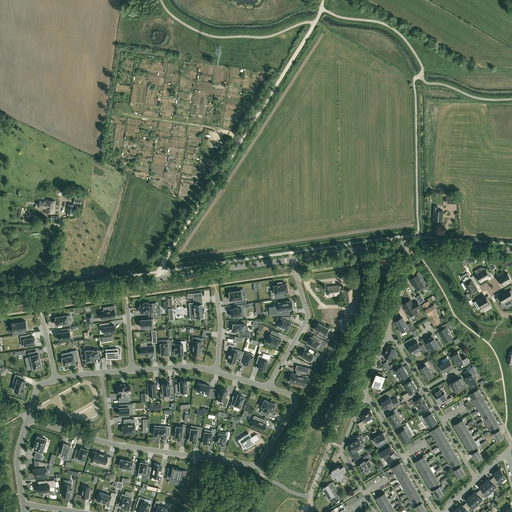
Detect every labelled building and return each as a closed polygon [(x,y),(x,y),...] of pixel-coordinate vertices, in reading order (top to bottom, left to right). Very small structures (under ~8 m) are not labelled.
[(40,200),(39,208),(45,209),(45,212),(53,213),(54,209),(55,204),(55,201),(45,200),(45,201),(40,200)] [(441,222),(441,221),(442,220),(442,221),(443,211),(438,210),(438,207),(434,207),(434,215),(434,220),(439,220),(439,221),(441,222)] [(480,268),(475,271),(481,282),(486,278),(485,277),(489,275),(487,272),(489,271),(487,268),(482,271),(480,268)] [(503,271),(497,275),(503,286),(511,281),(508,274),(506,275),(503,271)] [(411,279),(417,289),(424,285),(420,278),(421,277),(419,273),(414,275),(415,276),(411,279)] [(469,276),(463,279),(471,293),(477,289),(469,276)] [(273,285),(275,298),(281,297),(281,292),(287,292),(287,290),(287,285),(286,285),(286,284),(282,284),(282,281),(277,282),(277,285),(273,285)] [(353,301),(353,298),(351,289),(344,290),(344,291),(340,292),(339,285),(327,287),(328,296),(344,294),(345,302),(353,301)] [(511,293),(511,290),(511,289),(499,296),(503,303),(504,302),(505,305),(511,301),(511,294),(511,293)] [(229,296),(229,300),(237,299),(238,303),(246,302),(245,295),(242,296),(241,290),(233,291),(233,290),(230,291),(230,292),(229,292),(230,296),(229,296)] [(485,295),(484,296),(478,300),(474,302),(478,309),(482,306),(483,308),(484,307),(486,310),(492,307),(485,295)] [(269,311),(269,315),(285,315),(284,309),(292,308),(292,307),(292,303),(291,303),(291,300),(278,302),(279,310),(269,311)] [(413,304),(410,300),(403,304),(410,315),(417,311),(416,310),(420,307),(417,301),(413,304)] [(431,306),(428,301),(422,305),(427,312),(428,312),(432,319),(437,316),(434,311),(436,310),(433,305),(431,306)] [(141,311),(141,313),(151,312),(151,314),(152,316),(161,315),(160,308),(153,309),(153,303),(148,304),(148,302),(144,303),(144,304),(140,305),(140,307),(139,307),(140,311),(141,311)] [(194,313),(194,318),(200,318),(200,317),(203,317),(204,317),(204,316),(203,316),(203,313),(203,312),(204,312),(204,308),(203,308),(203,307),(202,304),(203,304),(202,303),(202,304),(200,304),(200,302),(194,302),(194,303),(190,303),(190,305),(193,305),(193,309),(196,309),(196,312),(194,313)] [(234,309),(230,309),(231,316),(233,316),(233,318),(238,317),(238,315),(244,315),(243,308),(250,307),(250,303),(237,304),(237,307),(234,307),(234,309)] [(103,314),(100,315),(101,319),(103,319),(115,317),(114,311),(115,311),(114,306),(109,307),(109,310),(102,311),(103,314)] [(68,319),(67,315),(66,315),(66,314),(62,315),(62,316),(56,317),(56,320),(55,320),(55,324),(64,323),(65,326),(71,325),(70,319),(68,319)] [(291,316),(278,316),(276,320),(279,321),(277,324),(285,328),(284,329),(289,330),(290,326),(289,326),(291,322),(289,321),(291,316)] [(399,328),(400,327),(403,331),(406,330),(407,333),(414,329),(410,323),(407,325),(403,317),(401,318),(399,318),(398,320),(396,321),(398,323),(397,325),(399,328)] [(154,326),(153,319),(140,320),(140,321),(139,321),(139,324),(140,324),(141,327),(144,327),(147,327),(147,330),(153,329),(153,326),(154,326)] [(345,319),(338,320),(340,330),(346,329),(345,319)] [(11,323),(13,335),(25,333),(24,330),(28,329),(26,321),(11,323)] [(447,329),(451,327),(448,322),(442,325),(444,329),(439,332),(445,342),(452,338),(447,329)] [(107,323),(99,324),(100,330),(103,329),(104,333),(115,332),(114,325),(107,326),(107,323)] [(232,323),(232,331),(236,331),(239,332),(239,336),(249,337),(250,332),(244,331),(245,324),(232,323)] [(321,333),(319,335),(325,339),(327,335),(326,335),(329,329),(318,323),(317,325),(316,325),(314,328),(315,328),(315,329),(318,331),(321,333)] [(62,332),(58,332),(59,340),(70,338),(69,331),(71,331),(70,328),(62,329),(62,332)] [(278,333),(272,330),(267,342),(277,346),(279,343),(280,343),(281,339),(277,337),(278,333)] [(27,338),(26,334),(19,335),(20,342),(23,341),(24,346),(36,345),(34,336),(30,337),(27,338)] [(327,342),(316,336),(314,339),(310,336),(307,343),(318,349),(321,343),(325,345),(327,342)] [(427,342),(431,349),(438,345),(440,348),(443,346),(439,339),(436,341),(434,338),(434,339),(432,336),(426,340),(428,342),(427,342)] [(201,346),(202,338),(199,338),(199,337),(198,341),(193,341),(192,354),(201,354),(201,348),(202,349),(202,348),(201,348),(201,346),(202,346),(201,346)] [(170,339),(166,340),(166,343),(160,343),(161,352),(160,352),(160,356),(165,355),(165,354),(168,354),(168,346),(171,346),(170,339)] [(176,354),(183,354),(183,347),(186,347),(186,340),(180,341),(180,343),(175,343),(175,348),(174,348),(175,353),(176,353),(176,354)] [(421,348),(423,352),(427,351),(423,344),(420,346),(418,342),(409,347),(412,353),(421,348)] [(392,359),(396,349),(395,349),(393,345),(388,346),(384,356),(387,360),(391,359),(392,359)] [(153,346),(140,347),(141,355),(146,355),(149,355),(149,354),(154,354),(153,346)] [(105,349),(106,358),(111,358),(111,359),(120,358),(120,354),(118,354),(118,348),(105,349)] [(93,350),(85,350),(86,361),(87,361),(90,361),(90,360),(94,360),(94,356),(99,356),(99,349),(93,350)] [(240,351),(234,349),(233,352),(228,351),(227,354),(226,357),(225,361),(233,363),(234,360),(236,360),(236,359),(238,359),(240,351)] [(71,355),(62,358),(63,365),(75,362),(74,359),(78,359),(76,350),(70,351),(71,355)] [(28,353),(31,369),(33,369),(34,368),(34,369),(38,369),(37,368),(41,367),(41,366),(40,362),(40,359),(39,359),(38,354),(39,354),(38,354),(35,355),(35,351),(28,353)] [(299,354),(298,356),(299,357),(298,357),(309,364),(311,361),(313,362),(315,359),(307,354),(306,353),(302,351),(301,354),(299,354)] [(452,356),(456,362),(458,365),(462,362),(464,366),(469,362),(466,357),(463,359),(462,357),(461,358),(457,351),(453,354),(454,355),(452,356)] [(253,355),(243,352),(241,358),(245,359),(243,365),(250,367),(251,361),(253,355)] [(263,355),(259,354),(257,361),(261,362),(259,368),(260,368),(259,369),(263,370),(263,369),(265,370),(267,363),(268,364),(269,359),(262,357),(263,355)] [(443,368),(445,372),(450,368),(450,369),(453,367),(453,366),(449,359),(443,363),(442,361),(437,364),(440,370),(443,368)] [(424,366),(421,368),(426,377),(432,374),(428,368),(431,366),(428,360),(423,363),(424,366)] [(291,373),(289,382),(301,385),(303,380),(306,381),(307,377),(301,375),(302,372),(309,374),(310,368),(296,364),(294,370),(296,371),(295,374),(291,373)] [(404,369),(402,366),(398,369),(397,367),(395,367),(390,370),(392,373),(393,373),(393,374),(397,372),(401,379),(408,375),(407,374),(408,374),(405,369),(404,369)] [(473,367),(466,371),(469,376),(466,377),(472,387),(478,383),(471,372),(475,370),(473,367)] [(378,386),(381,387),(385,377),(384,376),(385,375),(384,373),(379,371),(378,374),(377,374),(372,387),(374,391),(379,388),(378,387),(378,386)] [(17,379),(14,390),(17,391),(17,392),(20,393),(20,392),(21,393),(22,392),(23,388),(25,381),(22,380),(23,376),(17,375),(16,378),(17,379)] [(460,378),(454,381),(450,384),(453,390),(453,391),(458,388),(460,391),(464,388),(467,387),(462,378),(460,379),(460,378)] [(417,389),(412,380),(404,384),(409,392),(407,393),(408,395),(403,397),(405,401),(416,395),(414,391),(417,389)] [(180,387),(175,387),(176,394),(181,394),(180,393),(187,393),(187,392),(188,392),(188,388),(187,388),(186,381),(179,381),(180,387)] [(167,385),(162,385),(164,394),(171,394),(171,382),(167,382),(167,385)] [(198,382),(196,390),(208,393),(210,394),(209,396),(213,397),(215,390),(211,389),(209,389),(210,386),(205,384),(206,384),(203,383),(203,384),(198,382)] [(155,383),(148,384),(149,396),(156,396),(155,383)] [(118,398),(119,402),(129,402),(128,397),(124,397),(124,396),(124,393),(130,392),(130,386),(125,387),(125,384),(123,384),(123,385),(122,385),(122,384),(120,384),(120,386),(116,386),(117,393),(118,393),(118,396),(119,396),(119,398),(118,398)] [(223,403),(222,406),(226,407),(229,398),(225,396),(227,390),(222,388),(222,389),(220,389),(219,391),(218,391),(217,396),(218,396),(217,401),(223,403)] [(451,397),(448,399),(444,393),(443,394),(440,389),(435,392),(438,396),(437,397),(441,403),(444,401),(446,404),(453,400),(451,397)] [(481,395),(478,389),(470,394),(469,395),(472,400),(473,399),(481,395)] [(233,398),(230,406),(233,407),(234,406),(240,408),(240,406),(241,407),(243,403),(242,403),(244,397),(241,396),(242,395),(238,393),(236,400),(233,398)] [(473,399),(476,405),(484,400),(481,395),(473,399)] [(421,410),(428,406),(426,403),(424,400),(422,396),(416,400),(414,397),(409,400),(411,403),(413,402),(415,405),(417,404),(421,410)] [(386,400),(382,403),(385,408),(388,406),(390,409),(400,403),(397,397),(392,400),(390,397),(389,398),(389,397),(386,399),(386,400)] [(262,407),(260,413),(267,416),(269,410),(272,411),(274,408),(276,404),(273,402),(272,403),(264,399),(261,406),(262,407)] [(487,405),(484,400),(476,405),(479,410),(487,405)] [(118,407),(119,415),(132,414),(131,404),(124,404),(125,407),(118,407)] [(479,410),(482,415),(490,410),(487,405),(479,410)] [(399,415),(400,415),(396,408),(391,411),(391,412),(391,411),(392,414),(388,416),(394,426),(401,422),(397,416),(399,415)] [(366,424),(365,421),(374,416),(370,410),(361,416),(363,420),(361,422),(362,423),(359,425),(362,430),(365,428),(363,425),(366,424)] [(482,415),(485,420),(493,415),(490,410),(482,415)] [(427,415),(425,412),(420,416),(423,421),(426,419),(430,426),(437,422),(434,418),(435,417),(433,415),(432,413),(427,415)] [(251,426),(262,431),(264,426),(265,427),(265,426),(264,426),(265,424),(260,421),(261,418),(261,419),(261,418),(254,415),(253,418),(255,419),(251,426)] [(485,420),(488,425),(496,421),(493,415),(485,420)] [(134,419),(125,420),(125,423),(124,423),(124,426),(122,426),(122,433),(135,433),(134,419)] [(455,425),(458,430),(466,425),(463,420),(455,425)] [(492,431),(493,430),(498,427),(500,426),(496,421),(488,425),(492,431)] [(177,438),(177,439),(181,439),(182,431),(185,431),(186,424),(182,424),(182,427),(176,426),(175,437),(177,438)] [(170,426),(154,425),(154,435),(161,436),(161,437),(166,437),(166,434),(169,434),(170,426)] [(406,425),(401,428),(402,430),(398,433),(401,437),(400,438),(402,441),(403,441),(403,442),(410,438),(406,431),(409,430),(406,425)] [(458,430),(461,435),(469,431),(466,425),(458,430)] [(192,440),(192,441),(196,442),(197,433),(200,434),(201,427),(196,426),(195,429),(191,428),(189,440),(192,440)] [(432,431),(434,436),(442,431),(439,426),(440,426),(439,426),(431,431),(432,431)] [(504,436),(498,427),(493,430),(498,439),(504,436)] [(210,444),(211,438),(212,436),(211,436),(211,435),(215,436),(216,429),(212,428),(212,430),(205,429),(203,443),(210,444)] [(229,439),(230,432),(226,431),(226,432),(219,431),(219,433),(218,432),(217,436),(218,436),(217,443),(221,444),(221,445),(224,445),(225,438),(229,439)] [(434,436),(437,441),(445,437),(442,431),(434,436)] [(472,436),(469,431),(461,435),(464,440),(472,436)] [(386,439),(385,436),(383,432),(374,437),(377,444),(376,444),(378,447),(384,444),(382,441),(386,439)] [(255,443),(254,442),(259,439),(256,434),(251,437),(249,433),(237,440),(243,450),(255,443)] [(356,450),(363,446),(361,443),(364,441),(360,434),(355,438),(356,440),(350,444),(353,450),(350,451),(355,459),(360,456),(356,450)] [(42,444),(40,449),(45,451),(44,453),(42,453),(41,457),(47,459),(49,455),(47,454),(48,451),(49,452),(53,439),(50,438),(51,437),(47,436),(47,437),(44,436),(43,441),(42,441),(41,444),(42,444)] [(475,441),(472,436),(464,440),(467,446),(475,441)] [(448,442),(445,437),(437,441),(440,446),(448,442)] [(59,445),(57,450),(64,452),(63,456),(67,457),(70,447),(68,446),(69,442),(62,440),(60,445),(59,445)] [(478,446),(475,441),(467,446),(470,451),(471,450),(477,447),(478,446)] [(440,446),(444,452),(451,447),(448,442),(440,446)] [(84,447),(81,446),(78,454),(75,453),(73,460),(77,461),(78,458),(85,460),(88,449),(84,448),(84,447)] [(392,451),(393,450),(391,446),(379,453),(381,457),(383,456),(388,462),(397,454),(394,451),(393,452),(392,451)] [(454,452),(451,447),(444,452),(447,457),(454,452)] [(482,456),(477,447),(471,450),(476,459),(482,456)] [(95,452),(92,460),(99,462),(98,466),(108,469),(110,462),(105,460),(107,455),(95,452)] [(447,457),(450,462),(458,457),(454,452),(447,457)] [(362,471),(365,469),(366,471),(370,469),(369,467),(373,465),(369,459),(370,459),(369,459),(369,458),(370,457),(368,454),(363,457),(365,460),(361,462),(362,463),(358,465),(358,466),(361,471),(362,471)] [(416,462),(419,467),(427,462),(424,457),(424,456),(416,461),(416,462)] [(454,467),(459,463),(461,463),(461,462),(460,462),(458,457),(450,462),(449,462),(452,468),(453,467),(454,467)] [(118,458),(117,462),(118,462),(117,465),(126,467),(125,470),(131,472),(133,465),(129,465),(130,461),(126,459),(123,459),(119,458),(119,459),(118,458)] [(46,463),(38,461),(39,468),(34,468),(34,471),(33,471),(33,474),(34,474),(34,476),(47,475),(46,463)] [(140,462),(138,472),(142,473),(142,478),(147,479),(149,470),(146,469),(147,463),(146,463),(146,462),(142,461),(142,462),(140,462)] [(430,467),(427,462),(419,467),(422,472),(430,467)] [(155,482),(160,483),(161,473),(158,473),(160,464),(153,463),(151,476),(156,477),(155,482)] [(393,468),(396,473),(404,468),(401,463),(392,467),(393,468)] [(465,472),(459,463),(454,467),(459,476),(465,472)] [(339,466),(333,469),(334,472),(331,474),(334,478),(337,477),(338,479),(344,476),(343,473),(346,471),(343,466),(340,468),(339,466)] [(168,468),(165,478),(169,479),(169,481),(174,482),(174,479),(178,480),(178,481),(185,482),(187,471),(183,470),(183,469),(172,467),(171,469),(168,468)] [(433,472),(430,467),(422,472),(425,477),(433,472)] [(396,473),(399,478),(407,473),(404,468),(396,473)] [(495,475),(493,477),(498,483),(500,481),(502,482),(506,478),(502,473),(503,472),(500,468),(494,474),(495,475)] [(425,477),(428,482),(436,477),(433,472),(425,477)] [(399,478),(402,483),(410,478),(407,473),(399,478)] [(431,488),(432,487),(438,483),(439,483),(439,482),(436,477),(428,482),(431,487),(431,488)] [(489,478),(485,483),(492,490),(496,486),(496,485),(498,483),(493,477),(490,479),(489,478)] [(413,484),(410,478),(402,483),(405,488),(413,484)] [(71,481),(68,481),(67,484),(64,484),(63,488),(61,488),(60,495),(69,497),(70,492),(71,490),(70,489),(71,481)] [(56,482),(39,482),(39,486),(38,486),(39,493),(51,493),(51,489),(57,489),(56,482)] [(443,493),(438,483),(432,487),(438,496),(443,493)] [(481,488),(479,490),(484,496),(487,494),(492,490),(485,483),(480,487),(481,488)] [(416,489),(413,484),(405,488),(408,493),(416,489)] [(329,486),(324,489),(328,496),(327,497),(330,502),(334,499),(333,498),(336,497),(329,486)] [(86,488),(78,487),(77,498),(84,499),(85,494),(88,494),(88,491),(85,491),(86,488)] [(419,494),(416,489),(408,493),(411,498),(419,494)] [(476,491),(471,495),(479,504),(478,503),(482,499),(482,498),(484,496),(479,490),(477,492),(476,491)] [(493,490),(488,494),(493,500),(497,496),(493,490)] [(113,503),(116,494),(112,492),(111,495),(100,492),(98,496),(97,495),(96,499),(97,499),(97,500),(108,504),(109,502),(113,503)] [(121,493),(119,502),(122,502),(121,507),(124,508),(124,509),(124,510),(127,511),(128,510),(129,509),(130,509),(131,505),(130,505),(132,497),(124,495),(125,494),(121,493)] [(377,498),(380,503),(388,499),(385,494),(385,493),(377,498)] [(415,503),(421,500),(422,499),(419,494),(411,498),(414,503),(414,504),(415,503)] [(479,504),(471,495),(466,500),(467,501),(465,503),(471,509),(472,510),(474,508),(479,504)] [(145,498),(139,496),(136,504),(140,505),(138,511),(147,511),(148,511),(149,511),(150,507),(149,506),(150,503),(144,501),(145,498)] [(380,503),(383,508),(391,504),(388,499),(380,503)] [(157,507),(155,511),(164,511),(166,507),(158,505),(159,501),(156,500),(154,506),(157,507)] [(420,511),(426,509),(421,500),(415,503),(420,511)] [(468,511),(471,509),(465,503),(463,505),(462,504),(457,508),(460,511),(469,511),(468,511)]
